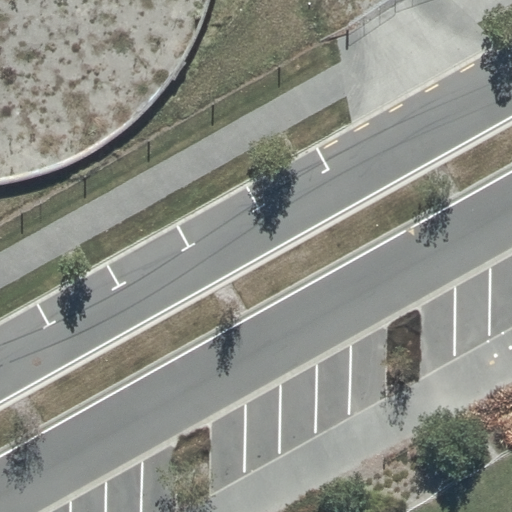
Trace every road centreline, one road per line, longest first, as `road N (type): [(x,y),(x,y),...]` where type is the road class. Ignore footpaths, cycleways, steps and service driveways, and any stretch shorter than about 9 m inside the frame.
road 1 (unclassified): [(0,390),(511,103)]
road 2 (unclassified): [(511,197),(0,482)]
